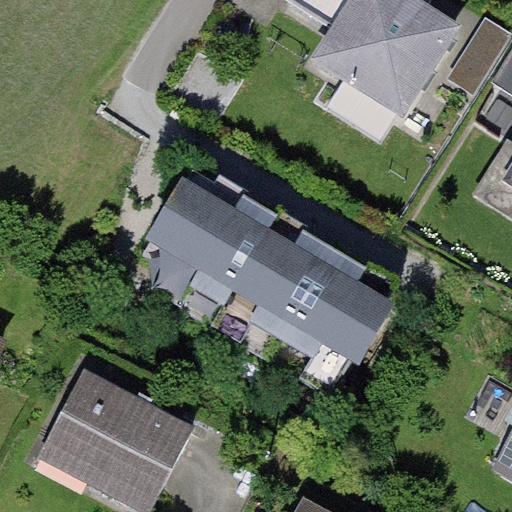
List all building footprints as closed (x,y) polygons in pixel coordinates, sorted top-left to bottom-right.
[(454,35),(397,0),(293,0),(291,4),(341,35),(322,66),(403,116),(454,35)] [(510,40),(488,26),(460,69),(482,83),(510,40)] [(511,55),(502,76),(511,81),(511,55)] [(394,297),(213,191),(164,275),(344,381),(394,297)] [(152,511),(193,436),(85,379),(50,448),(100,474),(93,486),(143,511),(152,511)] [(511,426),(492,463),(511,474),(511,426)]
